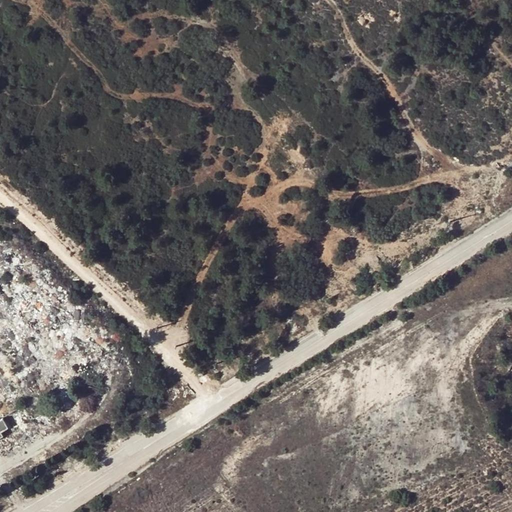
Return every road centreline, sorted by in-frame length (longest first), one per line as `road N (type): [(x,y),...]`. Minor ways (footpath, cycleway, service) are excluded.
road 1 (track): [(162,350),(232,217),(247,204),(289,183),(369,190),(469,164)]
road 2 (track): [(0,195),(215,400)]
road 3 (track): [(325,0),(393,84),(423,142),(469,164),(511,155)]
